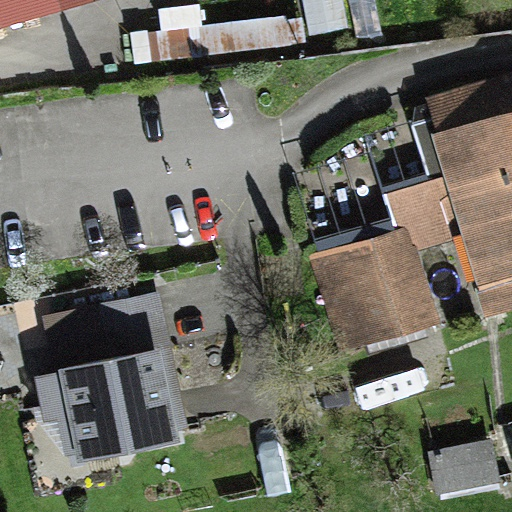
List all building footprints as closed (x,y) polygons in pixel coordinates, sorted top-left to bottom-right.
[(0,0),(0,28),(106,1),(105,0),(0,0)] [(405,227),(409,242),(469,224),(491,297),(511,291),(511,71),(447,91),(472,175),(392,199),(401,228),(405,227)] [(405,227),(401,228),(315,253),(344,348),(433,322),(409,242),(405,227)] [(172,435),(155,345),(65,362),(82,453),(172,435)] [(487,441),(432,452),(439,486),(493,475),(487,441)]
